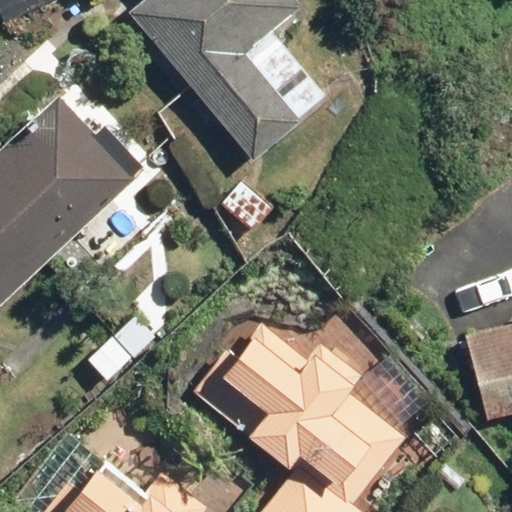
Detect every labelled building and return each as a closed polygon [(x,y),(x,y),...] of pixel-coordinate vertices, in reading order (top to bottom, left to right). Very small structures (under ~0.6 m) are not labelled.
[(0,0),(11,20),(48,0),(0,0)] [(136,0),(133,3),(258,157),(333,96),(277,26),(309,0),(136,0)] [(0,309),(162,164),(114,111),(99,125),(60,82),(0,136),(0,309)] [(283,203),(242,168),(219,195),(259,230),(283,203)] [(163,327),(142,305),(92,353),(113,375),(163,327)] [(511,315),(475,325),(489,378),(511,372),(511,315)] [(377,511),(362,500),(375,482),(390,494),(409,468),(395,456),(412,434),(356,391),(370,372),(322,335),(307,354),(266,323),(242,354),(231,346),(198,389),(299,466),(264,511),(377,511)] [(207,511),(215,502),(158,457),(144,474),(114,451),(88,486),(72,473),(42,511),(207,511)]
